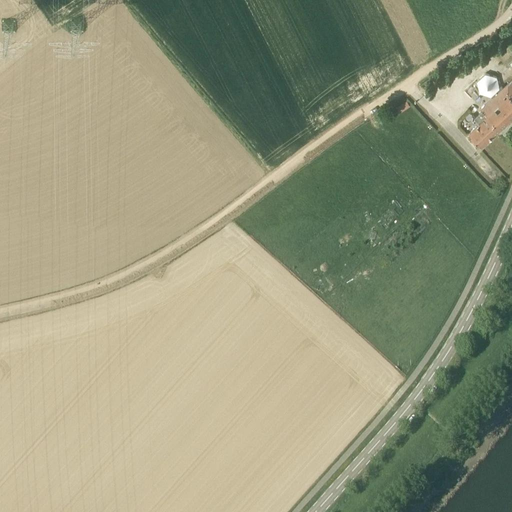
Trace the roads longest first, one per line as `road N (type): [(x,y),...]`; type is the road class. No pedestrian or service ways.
road 1 (unclassified): [(0,317),(140,275),(511,12)]
road 2 (secondary): [(316,511),(433,375),(511,225)]
